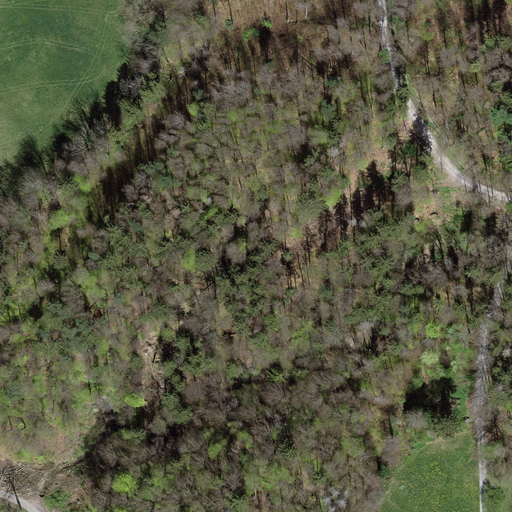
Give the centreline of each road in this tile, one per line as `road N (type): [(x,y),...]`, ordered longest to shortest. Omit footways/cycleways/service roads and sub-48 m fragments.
road 1 (track): [(139,232),(157,207),(217,184),(386,179),(472,186)]
road 2 (track): [(483,511),(482,365),(511,259)]
road 3 (track): [(511,199),(472,186),(439,153),(392,67),(381,0)]
